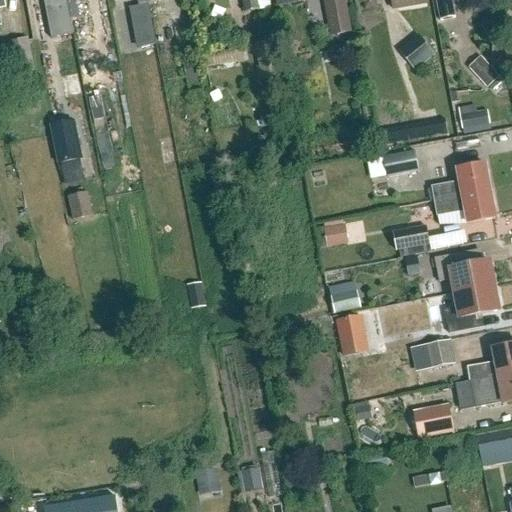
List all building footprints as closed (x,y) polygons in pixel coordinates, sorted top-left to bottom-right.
[(73,36),(70,20),(65,0),(46,0),(47,2),(50,1),(51,7),(45,8),(51,40),(73,36)] [(65,0),(70,20),(79,18),(75,0),(65,0)] [(260,12),(260,10),(257,0),(241,0),(245,15),(260,12)] [(275,0),(277,8),(282,7),(297,5),(295,0),(275,0)] [(324,0),(331,37),(353,33),(346,0),(324,0)] [(390,0),(392,11),(428,5),(427,0),(390,0)] [(436,0),(440,21),(454,18),(450,0),(436,0)] [(151,17),(134,20),(136,33),(153,29),(151,17)] [(417,34),(396,51),(402,59),(423,41),(417,34)] [(13,75),(33,71),(28,39),(7,42),(13,75)] [(261,76),(277,73),(270,41),(254,44),(261,76)] [(404,58),(412,69),(433,54),(425,43),(404,58)] [(466,67),(486,87),(498,75),(479,55),(466,67)] [(461,133),(489,130),(486,109),(475,110),(474,105),(458,106),(461,133)] [(73,121),(53,126),(61,165),(81,161),(73,121)] [(386,178),(419,172),(415,151),(382,158),(386,178)] [(80,161),(62,165),(66,187),(84,183),(80,161)] [(435,204),(490,194),(485,166),(458,171),(461,188),(453,189),(452,186),(433,190),(435,204)] [(88,193),(68,197),(73,222),(92,218),(88,193)] [(490,194),(435,204),(437,217),(457,213),(457,210),(464,209),(468,226),(495,221),(490,194)] [(322,226),(325,246),(346,242),(343,222),(322,226)] [(395,252),(399,251),(429,246),(426,227),(392,233),(395,252)] [(454,296),(495,288),(490,263),(467,268),(464,255),(435,261),(439,284),(451,282),(454,296)] [(495,288),(454,296),(457,310),(445,313),(449,336),(479,330),(476,317),(500,313),(495,288)] [(334,314),(360,309),(357,292),(331,297),(334,314)] [(14,353),(40,348),(31,301),(5,305),(14,353)] [(331,320),(341,358),(369,351),(359,313),(331,320)] [(430,373),(454,368),(448,344),(425,350),(430,373)] [(498,378),(511,375),(511,346),(492,351),(496,368),(490,369),(489,366),(468,370),(470,384),(498,378)] [(501,396),(504,406),(511,404),(511,375),(498,378),(470,384),(476,411),(497,407),(495,397),(501,396)] [(413,414),(419,440),(452,433),(447,408),(413,414)] [(511,431),(477,438),(481,457),(511,451),(511,431)] [(291,456),(281,458),(283,467),(293,465),(291,456)] [(217,470),(195,473),(199,497),(221,493),(217,470)] [(259,470),(241,473),(245,494),(263,491),(259,470)]
